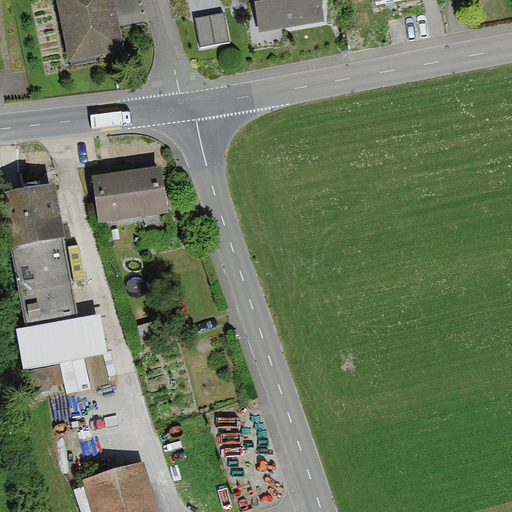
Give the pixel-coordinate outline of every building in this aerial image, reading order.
[(112,0),(60,0),(70,61),(121,53),(112,0)] [(319,0),(255,0),(261,34),(324,23),(319,0)] [(225,13),(195,18),(200,47),(230,42),(225,13)] [(161,169),(95,178),(101,217),(167,208),(161,169)] [(54,174),(8,182),(29,312),(75,305),(54,174)] [(80,316),(16,325),(22,362),(85,352),(80,316)] [(156,511),(140,458),(86,474),(97,511),(156,511)]
